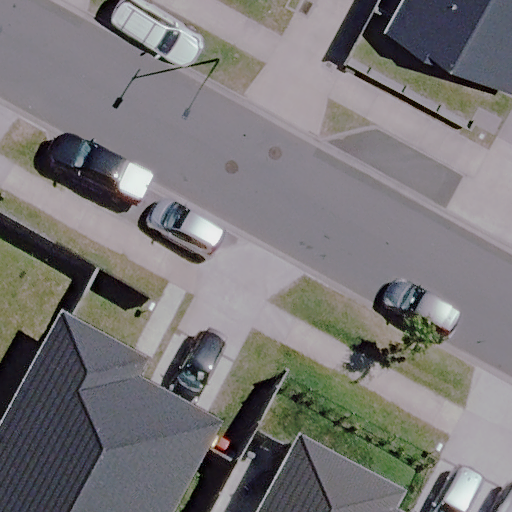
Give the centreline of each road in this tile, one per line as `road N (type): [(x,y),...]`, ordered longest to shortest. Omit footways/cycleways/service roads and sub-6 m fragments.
road 1 (residential): [(247,156),(511,301)]
road 2 (residential): [(0,25),(247,156)]
road 3 (residential): [(331,0),(247,156)]
